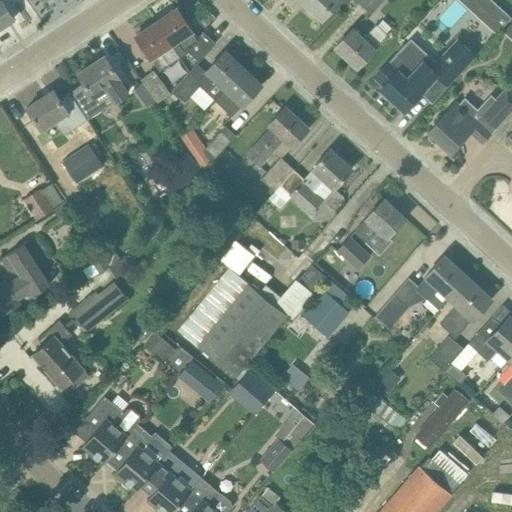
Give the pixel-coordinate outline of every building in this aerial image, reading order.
[(0,0),(0,27),(14,19),(0,0)] [(286,0),(295,8),(301,0),(322,19),(340,0),(286,0)] [(381,0),(359,0),(358,1),(370,12),(381,0)] [(484,23),(496,34),(510,19),(499,7),(484,23)] [(157,22),(181,58),(189,52),(199,62),(216,43),(204,32),(199,37),(192,31),(192,30),(177,8),(157,22)] [(160,72),(181,58),(157,22),(136,36),(160,72)] [(363,38),(352,28),(336,46),(358,66),(374,49),(387,34),(376,24),(363,38)] [(458,39),(432,68),(431,69),(437,75),(448,85),(476,56),(458,39)] [(406,44),(375,77),(384,85),(380,89),(404,111),(421,93),(421,92),(437,75),(431,69),(432,68),(406,44)] [(200,86),(214,99),(243,68),(225,51),(199,78),(191,70),(173,90),(185,103),(200,86)] [(84,82),(70,91),(87,118),(115,100),(115,101),(128,93),(118,79),(120,78),(105,56),(78,73),(84,82)] [(243,68),(214,99),(232,116),(262,85),(243,68)] [(140,79),(133,69),(125,75),(132,85),(140,79)] [(158,102),(170,93),(153,71),(141,80),(158,102)] [(511,111),(511,90),(508,87),(482,115),(496,128),(511,111)] [(68,112),(65,106),(54,90),(27,107),(41,129),(55,121),(64,135),(76,127),(67,113),(68,112)] [(457,101),(428,131),(430,133),(429,138),(435,143),(439,141),(451,152),(468,134),(467,133),(479,121),(473,116),(478,110),(465,97),(459,103),(457,101)] [(261,179),(274,191),(294,169),(281,157),(308,128),(285,107),(269,124),(273,127),(249,153),(260,163),(266,157),(274,165),(261,179)] [(119,136),(107,117),(93,126),(105,146),(107,146),(113,156),(128,142),(123,134),(119,136)] [(226,127),(206,148),(215,156),(235,135),(226,127)] [(62,161),(77,183),(103,166),(102,164),(107,161),(102,152),(101,154),(94,143),(90,145),(89,143),(62,161)] [(294,169),(274,191),(275,192),(268,199),(279,209),(292,195),(311,213),(352,168),(330,149),(313,168),(304,178),(294,169)] [(202,170),(185,154),(161,179),(178,195),(202,170)] [(22,200),(36,221),(53,210),(54,209),(42,189),(41,188),(22,200)] [(384,199),(370,213),(366,218),(367,219),(355,231),(366,241),(377,228),(387,237),(405,218),(384,199)] [(54,209),(53,210),(60,221),(74,212),(66,200),(54,209)] [(160,222),(142,242),(149,248),(168,229),(160,222)] [(350,235),(336,251),(357,270),(371,255),(350,235)] [(30,240),(1,258),(14,279),(8,283),(5,280),(0,283),(0,305),(5,313),(21,303),(18,298),(31,290),(34,294),(50,284),(41,271),(48,267),(30,240)] [(92,264),(98,274),(121,259),(115,252),(106,259),(104,257),(92,264)] [(439,308),(449,297),(468,277),(444,255),(425,276),(427,277),(417,288),(439,308)] [(286,313),(230,267),(179,329),(237,377),(247,364),(246,363),(286,313)] [(491,299),(468,277),(449,297),(457,304),(440,323),(455,338),(491,299)] [(348,311),(321,288),(300,313),(328,336),(348,311)] [(85,334),(110,314),(93,294),(68,313),(85,334)] [(416,294),(391,327),(403,336),(428,303),(416,294)] [(406,306),(393,295),(375,315),(388,327),(406,306)] [(509,358),(511,354),(511,317),(509,315),(500,325),(491,317),(469,342),(478,351),(488,360),(489,358),(501,367),(509,358)] [(48,330),(54,336),(33,354),(68,393),(89,375),(61,343),(71,335),(59,320),(48,330)] [(156,331),(143,346),(159,360),(172,345),(156,331)] [(431,359),(444,370),(449,365),(458,355),(462,350),(449,339),(431,359)] [(449,365),(444,370),(459,384),(467,376),(461,370),(478,351),(469,342),(464,348),(463,349),(462,350),(458,355),(449,365)] [(511,354),(509,358),(511,361),(511,377),(500,391),(511,401),(511,354)] [(310,377),(293,364),(282,377),(299,391),(310,377)] [(414,435),(430,448),(470,400),(454,388),(448,396),(442,391),(434,402),(439,406),(414,435)] [(374,394),(362,409),(383,426),(387,422),(389,424),(398,412),(374,394)] [(79,428),(89,437),(83,445),(104,463),(121,443),(137,423),(140,420),(140,415),(132,409),(126,409),(124,412),(104,395),(74,432),(75,432),(79,428)] [(503,424),(509,416),(498,407),(492,415),(503,424)] [(152,435),(137,423),(121,443),(132,452),(115,472),(136,490),(153,470),(169,450),(169,449),(171,447),(169,445),(170,444),(155,431),(152,435)] [(456,432),(449,440),(472,462),(479,454),(456,432)] [(278,438),(259,460),(273,472),(292,449),(278,438)] [(169,450),(153,470),(164,479),(147,499),(162,511),(172,511),(185,497),(201,477),(169,450)] [(429,456),(420,466),(451,493),(460,483),(429,456)] [(511,458),(474,481),(481,493),(511,474),(511,458)] [(434,511),(451,493),(420,466),(419,466),(379,511),(434,511)] [(201,477),(185,497),(196,506),(190,511),(227,511),(231,507),(231,502),(201,477)] [(355,485),(333,511),(350,511),(365,494),(355,485)] [(267,487),(261,496),(259,495),(246,511),(247,511),(288,511),(276,502),(280,497),(267,487)]
